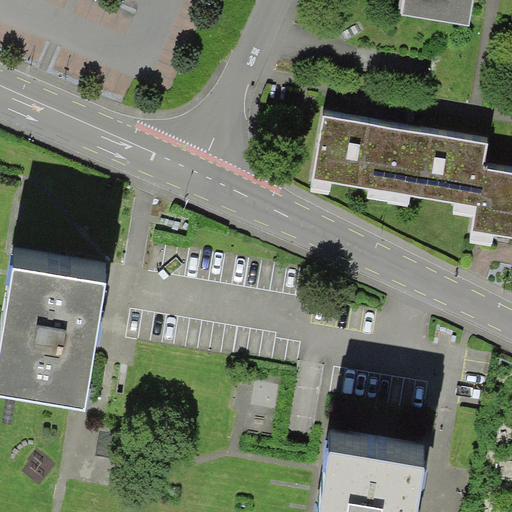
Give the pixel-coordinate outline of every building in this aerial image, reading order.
[(467,0),(391,0),(391,5),(465,18),(467,0)] [(481,135),(316,112),(307,173),(473,196),(481,135)] [(511,166),(479,162),(469,226),(511,232),(511,166)] [(108,252),(22,240),(4,366),(90,378),(108,252)] [(336,421),(319,511),(419,511),(431,436),(336,421)]
